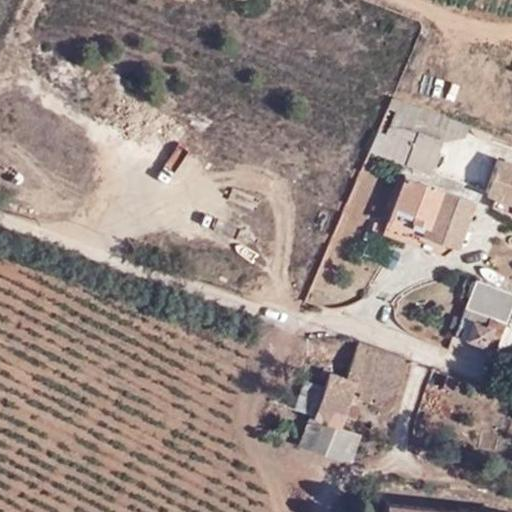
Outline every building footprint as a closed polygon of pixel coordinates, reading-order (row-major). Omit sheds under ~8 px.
[(428,109),(401,99),(401,108),(425,117),(428,109)] [(425,117),(401,108),(402,122),(424,121),(425,117)] [(450,118),(428,109),(425,117),(463,130),(466,123),(450,118)] [(425,117),(424,121),(461,135),(463,130),(425,117)] [(401,125),(388,125),(377,152),(430,172),(442,137),(413,126),(401,125)] [(511,166),(497,160),(485,193),(496,197),(511,202),(511,166)] [(422,232),(454,243),(457,244),(473,199),(404,172),(392,203),(413,210),(411,217),(424,222),(422,232)] [(511,202),(496,197),(493,206),(511,212),(511,202)] [(440,253),(454,243),(422,232),(424,222),(411,217),(413,210),(392,203),(382,231),(440,253)] [(511,290),(476,278),(464,310),(489,319),(505,324),(511,303),(511,290)] [(464,310),(455,337),(468,341),(489,348),(496,351),(505,324),(489,319),(464,310)] [(408,358),(357,339),(344,374),(330,370),(324,386),(317,406),(314,417),(341,427),(345,414),(351,395),(362,399),(391,409),(408,358)] [(456,377),(445,373),(441,384),(452,388),(456,377)] [(317,406),(324,386),(310,380),(303,400),(317,406)] [(355,418),(362,399),(351,395),(345,414),(355,418)] [(361,434),(341,427),(314,417),(308,415),(296,444),(351,464),(361,434)] [(482,511),(384,502),(383,511),(482,511)]
